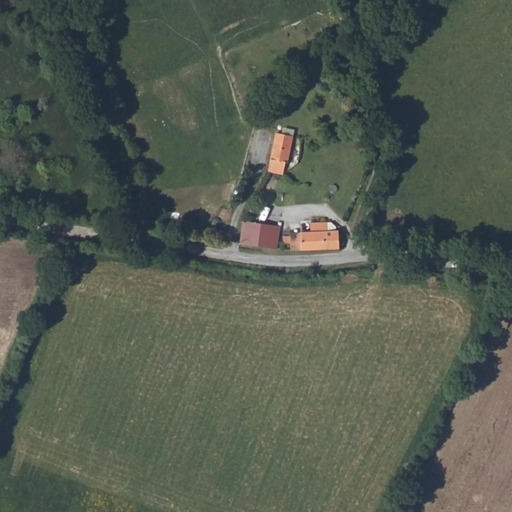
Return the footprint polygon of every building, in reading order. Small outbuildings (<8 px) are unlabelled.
[(261,165),(275,168),(279,156),(281,156),(288,130),(270,127),(261,164),(261,165)] [(239,216),(259,220),(264,190),(245,187),(243,195),(239,216)] [(226,241),(254,245),(259,220),(239,216),(232,215),(226,241)] [(273,247),(276,247),(331,247),(332,239),(332,228),(322,228),(322,219),(307,219),(305,220),(288,220),(287,228),(281,228),(280,234),(274,233),(273,247)] [(254,245),(263,246),(268,221),(259,220),(254,245)]
